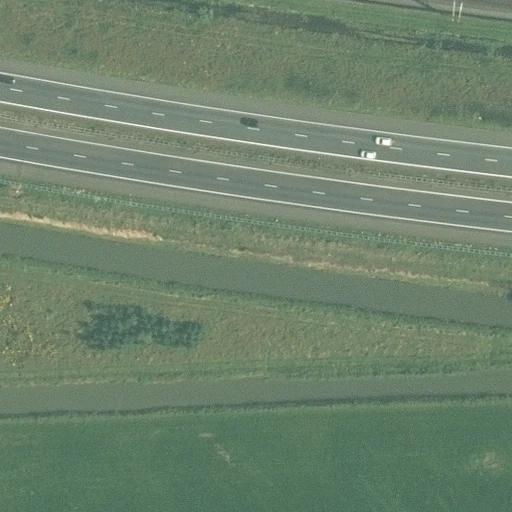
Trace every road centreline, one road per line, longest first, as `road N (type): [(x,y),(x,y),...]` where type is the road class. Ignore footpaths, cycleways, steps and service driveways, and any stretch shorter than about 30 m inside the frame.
road 1 (motorway): [(511,160),(281,134),(0,85)]
road 2 (motorway): [(0,139),(259,184),(511,214)]
